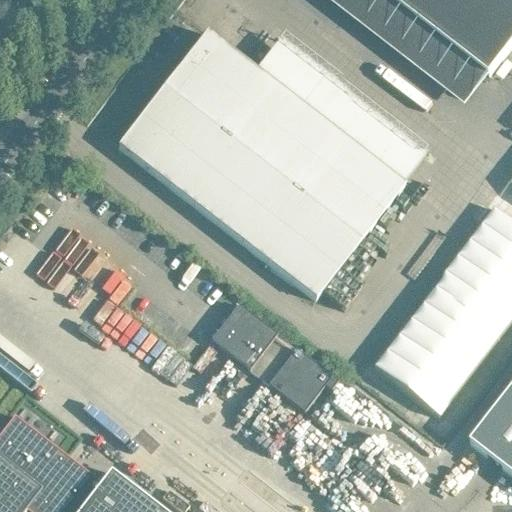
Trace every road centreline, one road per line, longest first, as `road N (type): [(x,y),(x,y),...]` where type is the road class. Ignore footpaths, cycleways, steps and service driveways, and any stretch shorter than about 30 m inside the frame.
road 1 (unknown): [(0,332),(241,511)]
road 2 (unknown): [(26,275),(68,222),(86,218),(223,325)]
road 3 (tertiary): [(131,0),(0,168)]
road 4 (unknown): [(26,275),(184,398)]
